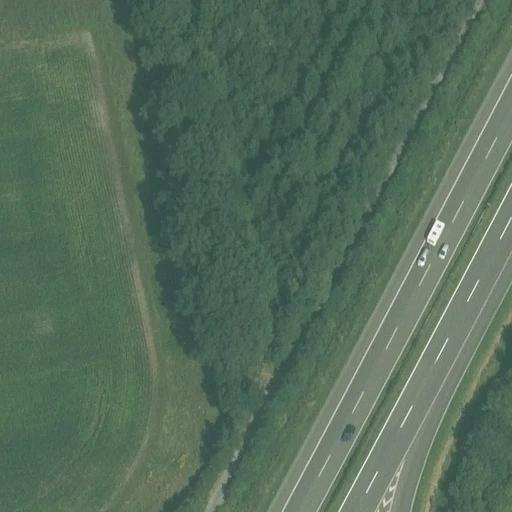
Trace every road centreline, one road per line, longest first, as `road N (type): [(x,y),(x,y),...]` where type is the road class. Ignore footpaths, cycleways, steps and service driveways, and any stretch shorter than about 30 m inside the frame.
road 1 (track): [(484,0),(211,511)]
road 2 (motorway): [(511,109),(297,511)]
road 3 (motorway): [(359,511),(511,226)]
road 4 (motorway): [(403,511),(418,459),(511,274)]
